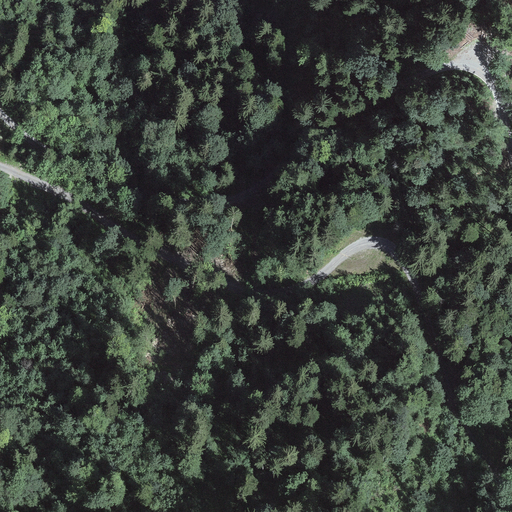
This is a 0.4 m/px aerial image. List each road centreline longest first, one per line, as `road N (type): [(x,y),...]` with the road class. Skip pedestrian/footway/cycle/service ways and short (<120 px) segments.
road 1 (track): [(511,493),(445,399),(409,263),(394,245),(369,241),(349,249),(298,287),(244,292),(0,166)]
road 2 (track): [(0,112),(35,144),(191,201),(246,193),(294,152),(432,69),(465,66),(493,83),(511,141)]
